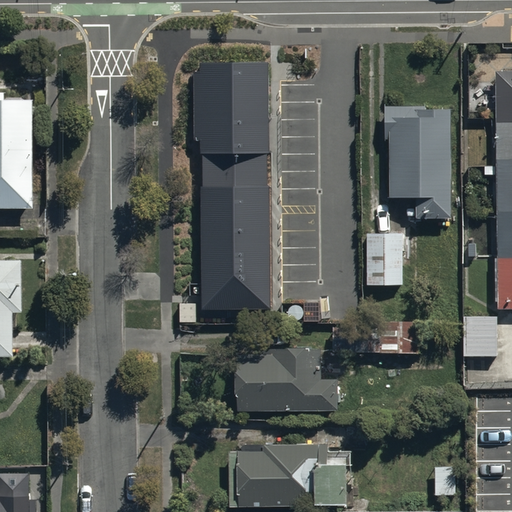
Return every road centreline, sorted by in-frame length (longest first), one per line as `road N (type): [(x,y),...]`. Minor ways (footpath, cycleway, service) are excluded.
road 1 (residential): [(110,0),(100,315)]
road 2 (residential): [(100,315),(109,511)]
